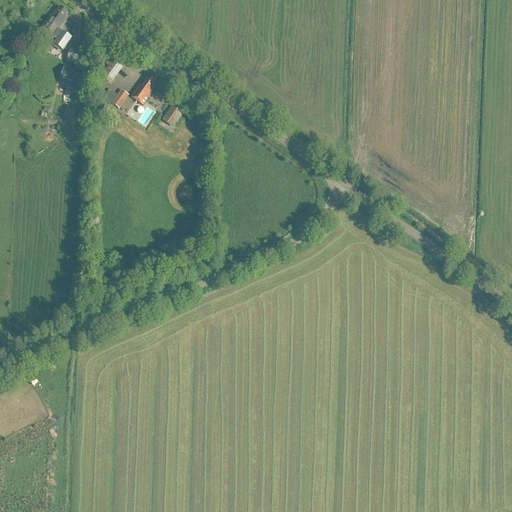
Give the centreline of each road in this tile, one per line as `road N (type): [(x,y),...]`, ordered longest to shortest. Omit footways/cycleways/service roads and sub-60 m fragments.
road 1 (unclassified): [(0,374),(296,241),(343,183)]
road 2 (unclassified): [(343,183),(82,0)]
road 3 (unclassified): [(511,308),(343,183)]
